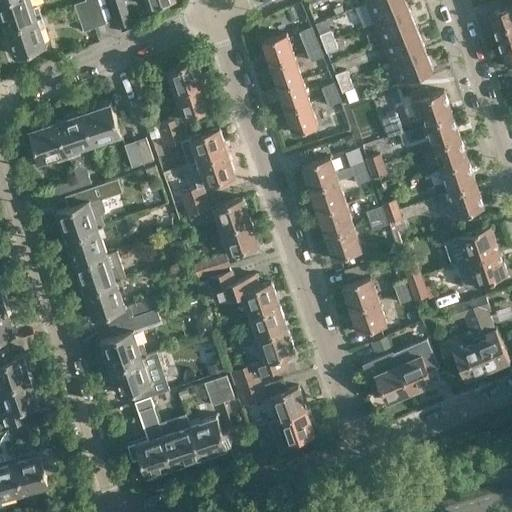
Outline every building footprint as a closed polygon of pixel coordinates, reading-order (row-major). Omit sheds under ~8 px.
[(34,0),(0,0),(0,8),(6,27),(40,15),(34,0)] [(97,25),(88,0),(81,0),(76,2),(85,29),(97,25)] [(88,0),(97,25),(108,22),(100,0),(88,0)] [(112,0),(119,18),(131,14),(126,0),(149,0),(151,5),(166,0),(112,0)] [(406,0),(370,0),(367,1),(375,21),(410,8),(406,0)] [(342,4),(334,7),(336,13),(344,10),(342,4)] [(498,37),(511,32),(511,4),(490,12),(498,37)] [(383,42),(418,28),(410,8),(375,21),(383,42)] [(40,15),(6,27),(15,53),(29,49),(31,53),(37,51),(35,47),(49,42),(40,15)] [(308,50),(320,45),(312,25),(300,30),(308,50)] [(418,28),(383,42),(391,62),(426,48),(418,28)] [(323,42),(334,38),(330,29),(319,34),(323,42)] [(271,63),(295,54),(287,31),(263,40),(271,63)] [(511,32),(498,37),(507,62),(511,60),(511,32)] [(334,38),(323,42),(327,51),(338,47),(334,38)] [(320,45),(308,50),(312,60),(324,55),(320,45)] [(426,48),(391,62),(399,82),(434,68),(426,48)] [(279,86),(303,77),(295,54),(271,63),(279,86)] [(177,91),(205,82),(197,58),(169,68),(177,91)] [(339,82),(350,78),(347,69),(336,73),(339,82)] [(142,102),(143,102),(153,99),(145,76),(134,80),(142,102)] [(303,77),(279,86),(286,108),(311,100),(303,77)] [(350,78),(339,82),(343,91),(354,87),(350,78)] [(326,95),(338,91),(334,81),(322,86),(326,95)] [(205,82),(177,91),(184,114),(158,123),(162,134),(185,127),(196,123),(196,122),(192,112),(213,105),(205,82)] [(427,121),(453,112),(445,88),(430,93),(427,85),(411,91),(419,115),(424,114),(427,121)] [(338,91),(326,95),(329,105),(342,100),(338,91)] [(84,109),(96,142),(122,133),(111,100),(108,101),(107,100),(95,104),(95,105),(84,109)] [(311,100),(286,108),(294,131),(318,123),(311,100)] [(58,118),(69,151),(96,142),(84,109),(81,110),(81,109),(68,113),(69,114),(58,118)] [(380,116),(387,136),(403,130),(397,110),(380,116)] [(453,112),(427,121),(435,145),(461,136),(453,112)] [(69,151),(58,118),(46,121),(46,120),(33,125),(34,126),(30,127),(41,161),(69,151)] [(185,127),(162,134),(166,145),(188,138),(185,127)] [(200,159),(228,150),(220,127),(192,136),(200,159)] [(154,158),(146,136),(136,139),(143,162),(154,158)] [(461,136),(435,145),(443,167),(469,158),(461,136)] [(125,143),(132,165),(143,162),(136,139),(125,143)] [(355,172),(367,169),(360,149),(348,153),(355,172)] [(236,173),(228,150),(200,159),(190,163),(198,186),(205,183),(205,184),(208,183),(236,173)] [(369,167),(384,162),(381,151),(365,156),(369,167)] [(311,187),(339,178),(331,154),(303,164),(311,187)] [(450,190),(477,181),(469,158),(443,167),(450,190)] [(384,162),(369,167),(372,177),(387,172),(384,162)] [(367,169),(355,172),(358,181),(370,177),(367,169)] [(91,185),(87,174),(77,177),(81,188),(89,186),(91,185)] [(54,197),(81,188),(77,177),(50,186),(54,197)] [(106,213),(107,211),(107,207),(103,194),(117,189),(114,177),(91,185),(89,186),(92,197),(56,209),(57,212),(56,213),(61,225),(62,225),(65,236),(99,224),(97,217),(104,214),(106,213)] [(319,211),(347,201),(339,178),(311,187),(319,211)] [(450,190),(453,198),(448,200),(454,216),(485,205),(477,181),(450,190)] [(185,204),(209,195),(205,184),(205,183),(198,186),(181,191),(185,204)] [(209,195),(185,204),(189,216),(213,208),(209,195)] [(223,229),(252,219),(244,196),(215,205),(223,229)] [(381,204),(385,213),(388,222),(403,216),(396,198),(381,203),(381,204)] [(327,234),(355,224),(347,201),(319,211),(327,234)] [(370,218),(385,213),(381,204),(367,209),(370,218)] [(385,213),(370,218),(373,228),(388,222),(385,213)] [(125,215),(114,219),(118,230),(129,226),(125,215)] [(252,219),(223,229),(231,252),(260,243),(252,219)] [(453,236),(461,260),(500,247),(491,223),(453,236)] [(74,262),(108,251),(99,224),(65,236),(69,247),(68,247),(73,260),(74,260),(74,262)] [(367,247),(363,248),(355,224),(327,234),(335,257),(344,254),(348,265),(368,258),(367,255),(369,254),(367,247)] [(183,238),(171,242),(175,255),(187,251),(183,238)] [(84,289),(117,277),(126,274),(117,247),(108,251),(74,262),(76,265),(75,266),(79,278),(80,278),(84,289)] [(466,286),(508,272),(500,247),(461,260),(458,261),(466,286)] [(199,275),(231,264),(228,253),(195,263),(199,275)] [(408,278),(423,273),(418,257),(403,262),(408,278)] [(252,314),(280,304),(272,280),(259,285),(256,274),(237,280),(233,269),(210,277),(218,299),(244,290),(252,314)] [(423,273),(408,278),(408,279),(415,299),(430,293),(423,273)] [(352,307),(380,298),(372,274),(344,284),(352,307)] [(117,277),(84,289),(87,300),(87,301),(91,313),(92,313),(93,316),(126,304),(117,277)] [(399,292),(411,288),(408,279),(396,283),(399,292)] [(0,310),(9,307),(6,299),(9,298),(4,284),(1,285),(1,283),(0,283),(0,310)] [(411,288),(399,292),(402,301),(414,296),(411,288)] [(473,329),(489,367),(511,358),(497,326),(496,326),(487,307),(491,306),(487,293),(457,303),(461,315),(466,314),(472,329),(473,329)] [(135,315),(158,307),(154,295),(131,303),(135,315)] [(380,298),(352,307),(360,331),(388,322),(380,298)] [(461,315),(457,303),(447,306),(451,318),(461,315)] [(280,304),(252,314),(260,336),(288,326),(280,304)] [(0,348),(9,345),(6,335),(17,331),(17,329),(19,329),(14,315),(12,315),(9,307),(0,310),(0,348)] [(210,317),(196,322),(200,336),(214,332),(210,317)] [(425,320),(413,324),(420,346),(432,343),(425,320)] [(288,326),(260,336),(254,338),(262,361),(234,370),(241,393),(264,385),(260,374),(288,364),(285,353),(296,350),(288,326)] [(110,366),(144,355),(134,327),(101,339),(102,342),(101,342),(105,355),(106,355),(110,366)] [(447,360),(458,356),(467,377),(489,367),(473,329),(440,343),(447,360)] [(367,342),(372,354),(394,344),(389,332),(367,342)] [(0,386),(32,376),(29,367),(32,367),(27,352),(25,353),(24,352),(13,356),(9,345),(0,348),(0,386)] [(399,362),(411,389),(434,380),(422,352),(399,362)] [(144,355),(110,366),(114,377),(113,377),(118,390),(118,389),(120,393),(132,388),(153,381),(144,355)] [(223,359),(208,364),(211,374),(226,369),(223,359)] [(411,389),(399,362),(377,372),(388,399),(411,389)] [(179,372),(153,381),(132,388),(136,399),(152,393),(183,383),(179,372)] [(227,374),(216,378),(224,401),(234,398),(227,374)] [(32,376),(0,386),(0,392),(2,399),(6,397),(10,410),(1,413),(4,424),(33,414),(29,403),(40,400),(40,398),(43,397),(38,383),(35,384),(32,376)] [(205,381),(213,405),(224,401),(216,378),(205,381)] [(278,417),(306,407),(299,384),(270,394),(278,417)] [(264,385),(241,393),(245,404),(268,396),(264,385)] [(306,407),(278,417),(271,419),(281,450),(306,442),(303,435),(315,431),(314,428),(317,427),(313,416),(310,417),(307,409),(306,407)] [(159,421),(163,431),(174,464),(201,455),(190,422),(187,412),(159,421)] [(190,422),(201,455),(228,446),(217,413),(190,422)] [(13,439),(37,431),(33,420),(9,428),(13,439)] [(174,464),(163,431),(136,440),(147,473),(174,464)] [(53,445),(28,452),(17,455),(26,489),(35,487),(35,490),(50,486),(49,483),(50,483),(47,471),(59,468),(53,445)] [(0,488),(2,496),(3,496),(4,498),(18,494),(17,492),(26,489),(17,455),(5,458),(7,462),(0,463),(0,488)]
